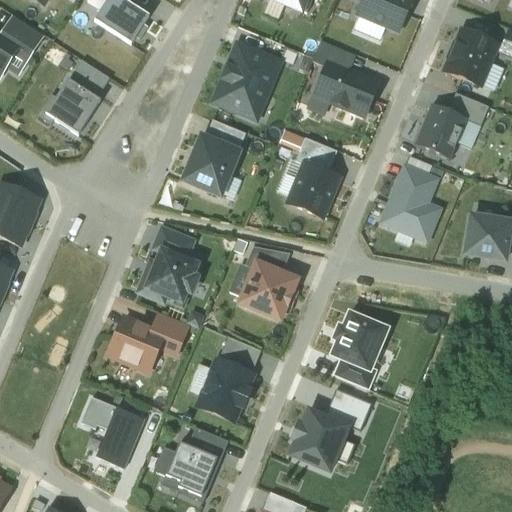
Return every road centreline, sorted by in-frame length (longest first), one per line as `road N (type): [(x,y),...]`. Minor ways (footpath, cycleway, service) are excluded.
road 1 (residential): [(444,0),(340,259)]
road 2 (residential): [(140,212),(36,470)]
road 3 (residential): [(340,259),(231,511)]
road 4 (residential): [(229,0),(140,212)]
road 5 (residential): [(194,0),(73,190)]
road 6 (residential): [(73,190),(0,360)]
road 7 (residential): [(340,259),(370,271),(511,292)]
